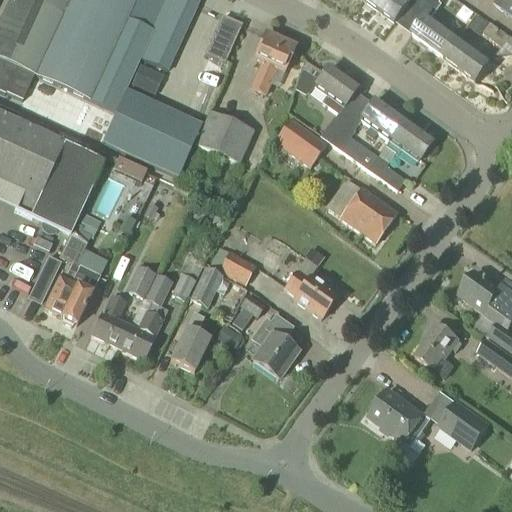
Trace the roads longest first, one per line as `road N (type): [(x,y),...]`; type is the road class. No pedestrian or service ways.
road 1 (unclassified): [(278,471),(496,146)]
road 2 (unclassified): [(278,471),(253,459),(216,459),(33,371),(0,336)]
road 3 (unclassified): [(496,146),(369,56),(270,0)]
